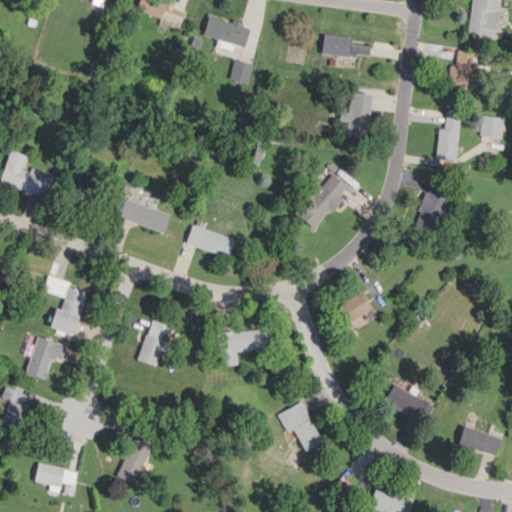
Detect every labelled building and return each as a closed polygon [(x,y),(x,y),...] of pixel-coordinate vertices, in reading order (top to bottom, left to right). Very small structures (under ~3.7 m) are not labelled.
[(137,0),(134,10),(178,27),(185,9),(162,0),(137,0)] [(471,0),(468,32),(494,35),(497,0),(471,0)] [(216,38),(214,46),(232,50),(233,44),(244,46),(249,25),(206,15),(202,34),(216,38)] [(351,37),(322,33),(319,52),(356,58),(356,53),(368,54),(369,46),(350,43),(351,37)] [(475,51),(456,49),(455,65),(449,64),(446,87),(471,89),(475,51)] [(227,78),(247,83),(252,64),(233,58),(227,78)] [(367,137),(369,93),(349,92),(349,109),(339,108),(338,121),(346,121),(345,136),(367,137)] [(438,128),(435,157),(455,159),(459,112),(445,110),(444,128),(438,128)] [(502,117),(481,115),(479,135),(500,137),(502,117)] [(0,175),(0,184),(48,198),(54,176),(22,166),(26,155),(7,150),(0,175)] [(293,211),(312,229),(341,197),(338,194),(346,186),(332,173),(313,194),(310,192),(293,211)] [(412,224),(428,230),(433,219),(442,222),(452,196),(427,186),(412,224)] [(117,217),(162,231),(168,213),(123,198),(117,217)] [(184,242),(226,258),(233,239),(191,223),(184,242)] [(73,333),(84,291),(67,287),(69,281),(46,274),(41,290),(63,296),(59,309),(53,307),(48,326),(73,333)] [(347,322),(370,307),(359,291),(336,306),(347,322)] [(136,359),(154,365),(168,325),(149,319),(136,359)] [(264,328),(218,331),(221,365),(236,364),(235,350),(266,348),(264,328)] [(23,372),(44,378),(50,357),(60,360),(65,344),(34,335),(23,372)] [(433,404),(407,388),(406,391),(392,382),(381,399),(405,414),(409,409),(423,419),(433,404)] [(0,417),(0,422),(20,428),(27,404),(19,402),(22,392),(2,386),(0,390),(0,404),(4,405),(0,417)] [(319,441),(299,401),(275,413),(284,432),(291,428),(301,450),(319,441)] [(495,455),(500,437),(461,425),(456,444),(495,455)] [(48,483),(46,490),(60,492),(72,494),(76,469),(35,463),(33,481),(48,483)] [(406,511),(410,503),(373,487),(365,505),(377,510),(376,511),(406,511)]
